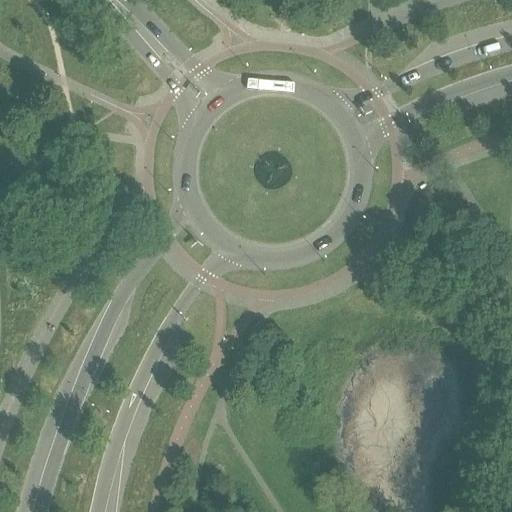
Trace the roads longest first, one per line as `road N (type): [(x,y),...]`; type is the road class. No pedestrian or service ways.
road 1 (secondary): [(191,201),(118,299),(83,365),(32,511)]
road 2 (secondary): [(97,511),(147,367),(181,306),(232,248)]
road 3 (secondary): [(232,248),(295,257),(325,244),(362,192),(358,144)]
road 4 (secondary): [(511,43),(335,104)]
road 5 (secondary): [(358,144),(414,109),(511,73)]
road 6 (tertiary): [(233,92),(116,3)]
road 7 (tertiary): [(116,3),(203,120)]
